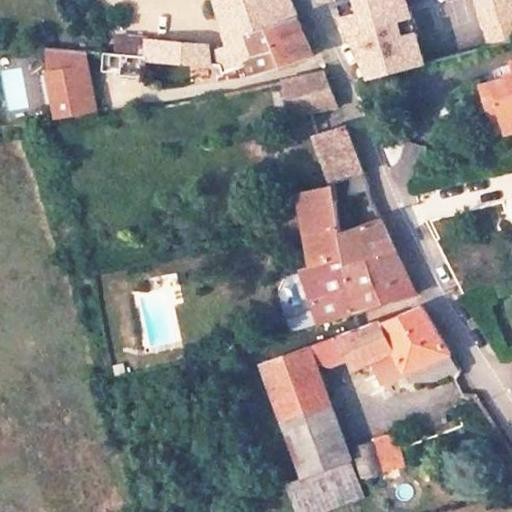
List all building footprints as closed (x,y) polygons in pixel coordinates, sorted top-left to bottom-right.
[(235,0),(255,35),(304,20),(289,0),(235,0)] [(372,81),(428,66),(406,0),(344,0),(333,3),(360,56),(365,56),(372,81)] [(511,41),(511,0),(480,0),(494,46),(511,41)] [(231,63),(233,67),(269,60),(273,71),(321,57),(309,30),(304,20),(255,35),(227,44),(231,63)] [(97,57),(98,42),(54,35),(59,61),(55,62),(65,107),(83,103),(86,115),(107,111),(97,57)] [(216,49),(214,37),(161,39),(162,51),(216,49)] [(163,63),(162,51),(126,47),(125,61),(163,63)] [(511,67),(504,70),(507,84),(473,95),(476,104),(488,101),(496,124),(500,126),(511,123),(511,67)] [(346,130),(338,110),(324,78),(283,88),(318,188),(300,193),(315,265),(348,258),(343,233),(334,185),(324,133),(346,130)] [(496,124),(488,101),(476,104),(485,127),(495,127),(500,139),(511,134),(511,123),(500,126),(496,124)] [(365,178),(346,130),(324,133),(334,185),(365,178)] [(418,181),(425,146),(401,141),(394,176),(418,181)] [(491,183),(418,188),(420,215),(493,210),(491,183)] [(422,295),(386,220),(343,233),(348,258),(315,265),(301,269),(318,331),(422,295)] [(449,360),(425,312),(260,371),(301,479),(350,461),(312,362),(328,368),(347,360),(354,374),(389,361),(398,377),(449,360)] [(492,313),(479,321),(497,350),(510,342),(492,313)] [(403,469),(394,442),(370,448),(376,464),(363,467),(367,479),(403,469)] [(350,461),(301,479),(287,485),(296,511),(319,511),(363,496),(350,461)]
